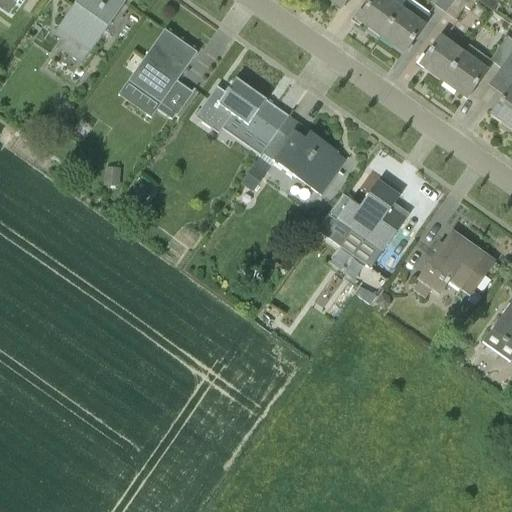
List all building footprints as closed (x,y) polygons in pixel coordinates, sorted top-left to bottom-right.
[(81,65),(125,3),(120,0),(77,0),(53,35),(64,43),(59,50),(81,65)] [(326,0),(340,10),(346,0),(326,0)] [(406,0),(400,9),(388,0),(371,0),(356,21),(380,39),(407,0),(406,0)] [(403,55),(429,16),(407,0),(380,39),(403,55)] [(453,0),(438,0),(434,6),(444,14),(453,0)] [(469,11),(476,2),(473,0),(453,0),(444,14),(455,21),(464,8),(469,11)] [(463,53),(450,44),(455,38),(445,31),(419,66),(443,83),(464,54),(469,47),(468,46),(463,53)] [(180,108),(165,98),(196,55),(163,32),(128,82),(176,117),(184,107),(182,106),(180,108)] [(489,62),(500,70),(511,54),(511,52),(511,42),(506,38),(489,62)] [(466,100),(487,70),(464,54),(443,83),(466,100)] [(511,84),(511,54),(500,70),(495,76),(489,84),(505,95),(511,84)] [(258,110),(264,102),(235,81),(215,109),(216,110),(218,107),(246,127),(244,130),(267,147),(261,155),(263,156),(289,119),(288,119),(293,112),(292,111),(287,118),(274,109),(268,117),(258,110)] [(511,131),(511,84),(505,95),(490,116),(511,131)] [(304,141),(293,133),(298,126),(289,119),(263,156),(320,196),(345,162),(336,155),(337,154),(309,134),(304,141)] [(252,194),(271,167),(258,159),(240,185),(252,194)] [(390,210),(399,197),(378,182),(361,205),(353,199),(334,225),(379,257),(405,220),(390,210)] [(459,292),(484,256),(451,234),(417,283),(412,292),(424,300),(430,292),(438,298),(448,284),(459,292)] [(511,300),(482,343),(509,364),(511,359),(511,300)]
